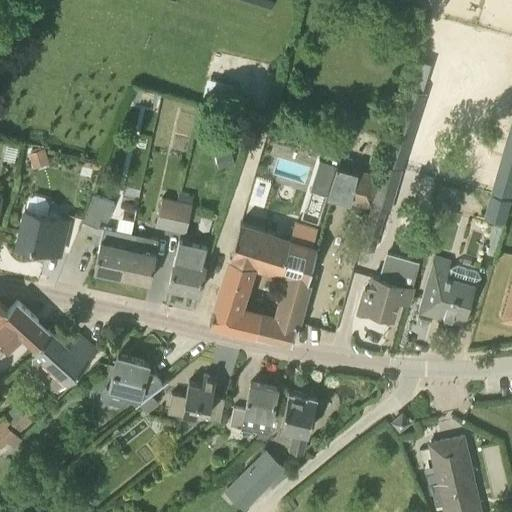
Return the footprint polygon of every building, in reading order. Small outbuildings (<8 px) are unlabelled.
[(424,84),(431,61),(421,57),(414,81),(424,84)] [(236,89),(213,83),(209,96),(233,102),(236,89)] [(49,163),(44,147),(28,152),(33,168),(49,163)] [(233,163),(231,149),(216,152),(219,166),(233,163)] [(380,175),(372,208),(361,246),(373,249),(384,211),(390,212),(402,169),(384,163),(380,175)] [(372,208),(380,175),(357,169),(348,201),(372,208)] [(461,190),(443,184),(438,201),(456,206),(461,190)] [(177,199),(171,228),(186,231),(193,196),(179,192),(177,199)] [(97,226),(108,200),(94,194),(83,220),(97,226)] [(177,199),(163,195),(155,225),(171,228),(177,199)] [(61,253),(68,218),(25,209),(17,243),(61,253)] [(290,237),(312,243),(317,226),(296,219),(290,237)] [(280,270),(289,237),(239,222),(210,320),(255,331),(262,308),(240,302),(251,262),(280,270)] [(126,247),(129,231),(115,228),(103,225),(94,269),(122,275),(126,247)] [(126,247),(122,275),(149,281),(158,237),(144,234),(129,231),(126,247)] [(317,245),(312,243),(290,237),(289,237),(280,270),(287,272),(278,311),(262,308),(255,331),(292,340),(317,245)] [(199,292),(205,263),(209,245),(179,238),(169,285),(199,292)] [(408,301),(420,258),(385,248),(377,276),(373,275),(369,289),(365,288),(358,311),(370,314),(371,310),(392,316),(398,298),(408,301)] [(463,321),(474,284),(473,284),(474,278),(454,272),(450,264),(452,259),(436,254),(422,304),(438,309),(436,314),(463,321)] [(511,284),(503,317),(511,319),(511,284)] [(0,355),(23,333),(36,345),(50,329),(17,299),(9,309),(0,317),(0,355)] [(0,317),(9,309),(0,301),(0,317)] [(50,329),(36,345),(45,354),(43,357),(50,363),(39,375),(55,390),(55,389),(58,391),(88,359),(96,350),(79,334),(68,346),(50,329)] [(142,396),(162,380),(155,371),(147,369),(149,361),(118,353),(109,387),(140,395),(140,394),(142,396)] [(213,394),(216,380),(217,375),(204,372),(202,383),(189,381),(186,395),(172,392),(168,412),(183,415),(183,412),(220,420),(225,397),(213,394)] [(273,411),(278,387),(251,382),(245,408),(234,406),(230,425),(258,430),(256,438),(263,440),(281,425),(283,413),(273,411)] [(309,431),(317,396),(289,390),(281,425),(294,428),(289,449),(303,453),(308,431),(309,431)] [(152,393),(141,402),(148,411),(159,402),(152,393)] [(20,431),(35,416),(21,401),(5,415),(20,431)] [(400,428),(409,421),(403,413),(393,420),(400,428)] [(13,447),(22,439),(3,419),(0,422),(0,441),(2,444),(6,440),(13,447)] [(480,511),(463,435),(430,443),(439,482),(432,483),(437,505),(444,504),(445,511),(480,511)] [(244,508),(283,467),(266,450),(226,491),(244,508)]
